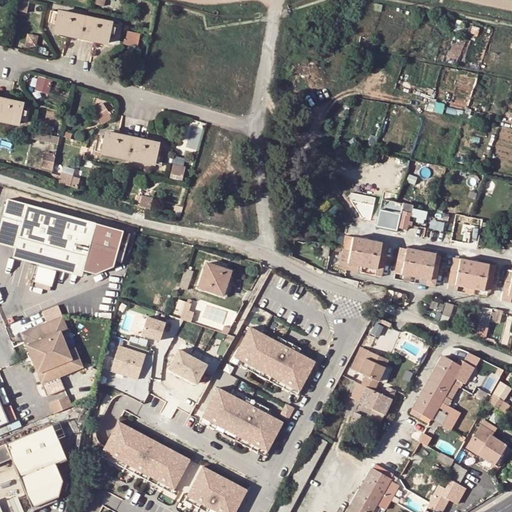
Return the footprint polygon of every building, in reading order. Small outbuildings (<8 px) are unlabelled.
[(59,12),(54,33),(65,36),(94,42),(107,45),(111,24),(59,12)] [(140,45),(143,32),(129,29),(126,43),(140,45)] [(38,90),(50,92),(53,78),(40,76),(38,90)] [(0,121),(17,125),(22,104),(10,102),(0,99),(0,121)] [(60,143),(61,137),(40,131),(39,138),(60,143)] [(191,131),(189,146),(200,147),(201,132),(191,131)] [(133,139),(117,135),(106,132),(101,153),(126,159),(133,139)] [(153,165),(158,144),(146,142),(133,139),(126,159),(153,165)] [(53,168),(55,156),(48,155),(46,167),(53,168)] [(182,184),(185,172),(174,170),(171,181),(182,184)] [(149,208),(152,199),(142,196),(139,205),(149,208)] [(409,233),(417,206),(386,197),(378,224),(409,233)] [(10,199),(2,227),(21,232),(17,248),(15,257),(40,264),(37,275),(52,280),(56,268),(83,276),(85,269),(97,273),(116,266),(126,231),(10,199)] [(416,209),(415,220),(427,221),(428,210),(416,209)] [(441,214),(430,212),(429,218),(440,220),(441,214)] [(0,232),(0,243),(17,248),(21,232),(2,227),(0,232)] [(346,236),(341,262),(339,261),(338,268),(360,273),(361,267),(377,270),(376,278),(381,279),(388,246),(382,245),(382,243),(346,236)] [(409,250),(402,249),(397,274),(427,280),(426,286),(434,288),(441,257),(435,256),(435,254),(409,248),(409,250)] [(462,261),(455,260),(450,283),(456,284),(456,286),(483,292),(483,290),(489,291),(493,267),(488,266),(488,264),(462,259),(462,261)] [(197,288),(221,296),(228,276),(230,272),(206,264),(197,288)] [(511,271),(509,271),(502,302),(511,303),(511,299),(511,271)] [(232,277),(228,276),(221,296),(225,297),(232,277)] [(452,306),(443,304),(438,320),(447,323),(452,306)] [(193,313),(183,310),(180,319),(190,322),(193,313)] [(40,381),(46,395),(64,388),(59,376),(82,367),(74,346),(68,349),(60,331),(67,329),(61,316),(20,332),(36,370),(38,369),(43,380),(40,381)] [(148,317),(142,334),(159,340),(165,323),(148,317)] [(262,334),(249,327),(233,356),(298,391),(313,361),(300,354),(262,334)] [(381,330),(374,327),(370,336),(378,339),(381,330)] [(265,328),(262,334),(300,354),(303,348),(265,328)] [(111,370),(141,378),(147,355),(117,347),(111,370)] [(358,347),(347,367),(360,373),(369,352),(358,347)] [(168,370),(195,384),(205,365),(178,351),(168,370)] [(385,369),(382,367),(385,359),(369,352),(360,373),(366,376),(379,383),(385,369)] [(298,391),(233,356),(231,361),(295,395),(298,391)] [(447,406),(450,400),(458,388),(451,384),(454,377),(461,381),(464,383),(469,373),(473,367),(463,362),(460,367),(442,357),(410,414),(427,424),(430,419),(437,407),(440,402),(447,406)] [(219,368),(214,377),(229,385),(234,376),(219,368)] [(361,386),(364,387),(375,392),(379,383),(366,376),(361,386)] [(451,384),(458,388),(461,381),(454,377),(451,384)] [(359,400),(364,387),(361,386),(359,385),(353,397),(359,400)] [(375,392),(364,387),(359,400),(357,403),(375,411),(384,415),(395,392),(387,388),(384,396),(375,392)] [(230,395),(217,388),(201,417),(266,451),(281,422),(267,415),(230,395)] [(233,389),(230,395),(267,415),(270,409),(233,389)] [(484,402),(487,397),(480,392),(477,398),(484,402)] [(49,402),(53,412),(71,405),(67,395),(49,402)] [(501,402),(492,396),(488,402),(497,408),(501,402)] [(440,402),(437,407),(448,413),(440,425),(449,431),(457,418),(459,413),(447,406),(440,402)] [(292,408),(285,404),(279,415),(286,420),(292,408)] [(381,423),(384,415),(375,411),(371,418),(381,423)] [(266,451),(201,417),(198,421),(263,456),(266,451)] [(0,445),(0,463),(12,458),(20,478),(67,459),(60,438),(66,435),(60,421),(0,445)] [(188,459),(117,421),(101,451),(172,489),(188,459)] [(483,423),(481,426),(491,432),(492,429),(483,423)] [(477,455),(488,437),(491,432),(481,426),(467,449),(477,455)] [(288,511),(325,443),(314,436),(272,511),(288,511)] [(494,465),(501,454),(505,447),(497,442),(491,439),(488,437),(477,455),(494,465)] [(172,489),(101,451),(99,455),(170,493),(172,489)] [(452,461),(439,454),(437,459),(450,466),(452,461)] [(380,511),(388,500),(390,501),(399,486),(389,481),(392,475),(374,465),(347,511),(380,511)] [(454,465),(450,472),(461,478),(465,472),(454,465)] [(233,511),(245,490),(201,466),(186,496),(216,511),(233,511)] [(457,486),(461,478),(450,472),(446,480),(457,486)] [(451,496),(457,486),(446,480),(440,490),(451,496)] [(445,507),(451,496),(440,490),(434,501),(445,507)] [(216,511),(186,496),(183,500),(205,511),(216,511)]
